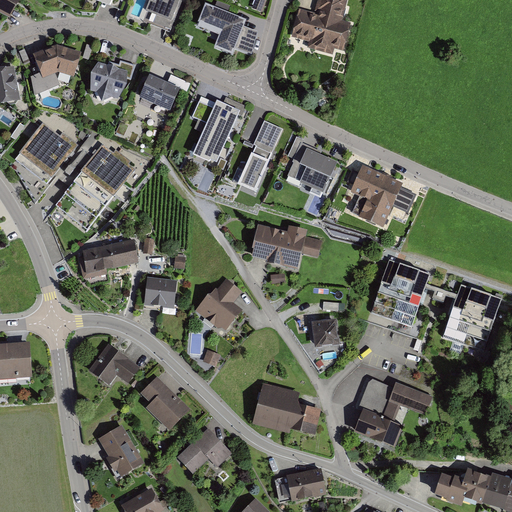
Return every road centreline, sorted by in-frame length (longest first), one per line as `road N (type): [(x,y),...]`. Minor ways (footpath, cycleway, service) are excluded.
road 1 (residential): [(428,511),(267,446),(124,327),(53,322)]
road 2 (residential): [(256,88),(511,209)]
road 3 (residential): [(0,41),(42,26),(94,26),(256,88)]
road 4 (residential): [(85,511),(53,322)]
road 5 (residential): [(53,322),(29,235),(0,187)]
